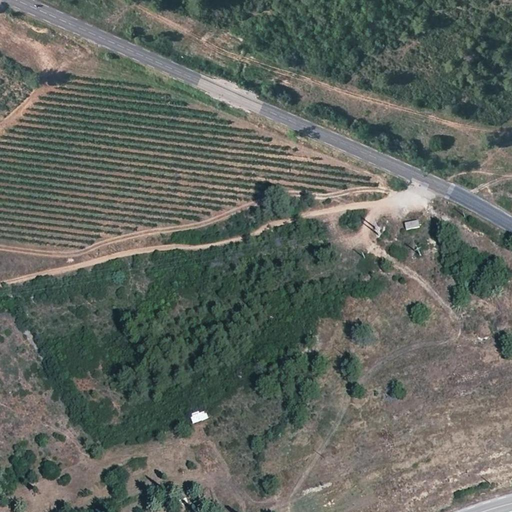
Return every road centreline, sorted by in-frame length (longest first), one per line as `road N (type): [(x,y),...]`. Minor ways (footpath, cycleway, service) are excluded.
road 1 (tertiary): [(15,0),(511,224)]
road 2 (track): [(456,193),(330,211),(215,246),(145,250),(0,285)]
road 3 (track): [(404,200),(389,189),(292,193),(76,254),(0,248)]
